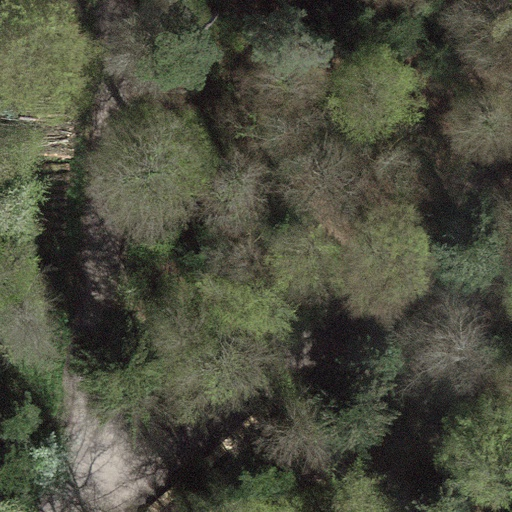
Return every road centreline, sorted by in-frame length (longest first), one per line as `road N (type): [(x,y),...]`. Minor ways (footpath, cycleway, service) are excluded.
road 1 (track): [(105,511),(511,130)]
road 2 (track): [(87,511),(134,0)]
